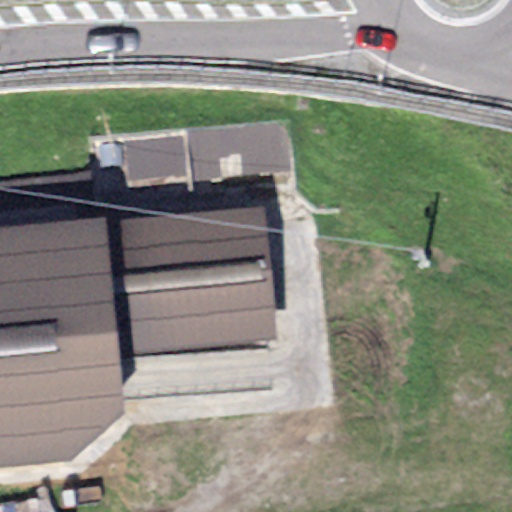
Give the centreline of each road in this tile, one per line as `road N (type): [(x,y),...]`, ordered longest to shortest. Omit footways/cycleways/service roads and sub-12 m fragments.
road 1 (primary): [(0,53),(392,26)]
road 2 (track): [(272,511),(511,465)]
